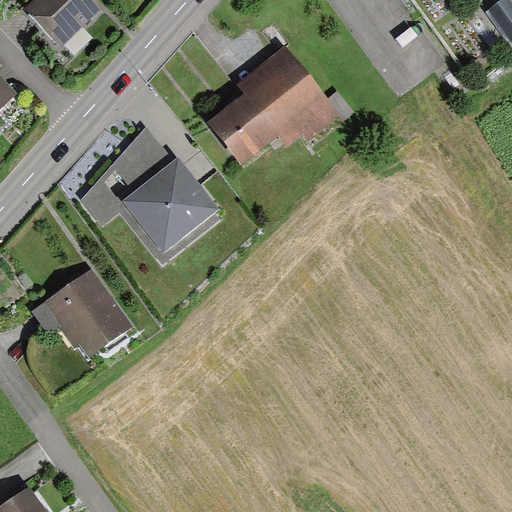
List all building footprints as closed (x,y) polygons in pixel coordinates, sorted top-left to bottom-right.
[(37,0),(29,9),(63,43),(102,5),(96,0),(37,0)] [(511,0),(489,15),(511,49),(511,0)] [(308,144),(340,118),(287,50),(239,87),(245,94),(208,122),(239,163),(277,134),(286,146),(301,135),(308,144)] [(0,107),(14,93),(0,78),(0,107)] [(511,249),(511,202),(469,127),(449,138),(511,249)] [(119,213),(164,264),(220,221),(147,128),(83,200),(103,227),(119,213)] [(88,359),(133,328),(93,270),(29,314),(44,336),(58,326),(73,349),(79,345),(88,359)] [(0,511),(48,511),(31,488),(0,509),(0,511)]
